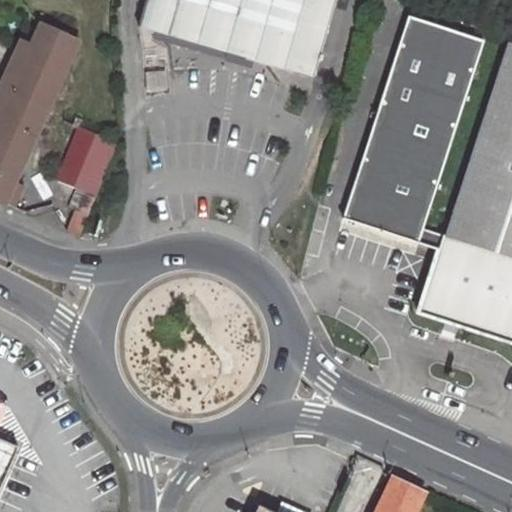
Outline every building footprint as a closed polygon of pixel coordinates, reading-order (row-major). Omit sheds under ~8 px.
[(139,0),(134,21),(314,72),(334,0),(139,0)] [(419,243),(485,41),(409,16),(345,219),(419,243)] [(21,42),(0,88),(0,201),(4,204),(76,44),(42,28),(32,48),(21,42)] [(511,46),(507,45),(446,238),(425,309),(511,335),(511,46)] [(73,127),(51,182),(93,198),(114,143),(73,127)] [(91,216),(79,211),(69,234),(82,240),(91,216)] [(0,479),(15,447),(0,439),(0,479)] [(418,511),(428,491),(395,475),(376,511),(418,511)]
